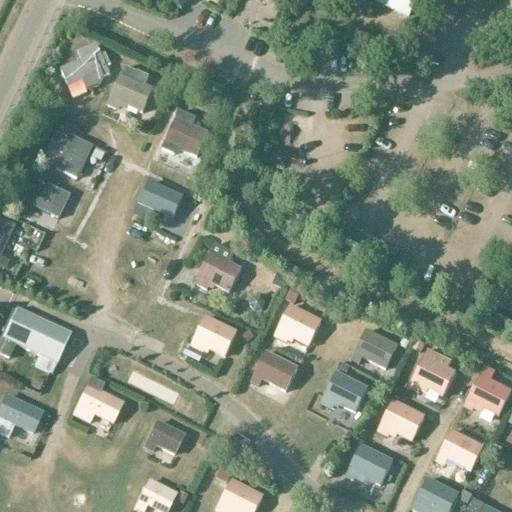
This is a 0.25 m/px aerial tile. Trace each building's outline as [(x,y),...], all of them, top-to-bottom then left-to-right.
[(291,0),(293,1),(293,0),(365,0),(409,22),(419,0),(291,0)] [(81,64),(63,72),(69,88),(81,83),(85,93),(99,87),(103,79),(102,75),(101,74),(107,71),(106,68),(110,66),(106,56),(101,57),(98,50),(96,48),(78,56),(81,64)] [(113,102),(109,109),(116,112),(119,105),(143,115),(153,92),(145,88),(149,80),(137,75),(137,76),(126,71),(113,102)] [(179,114),(162,152),(174,157),(177,151),(196,160),(207,136),(192,129),(195,121),(179,114)] [(70,140),(55,172),(77,182),(92,150),(70,140)] [(142,216),(151,220),(154,213),(173,222),(183,200),(149,185),(139,207),(145,209),(142,216)] [(37,203),(34,211),(58,222),(69,199),(49,190),(42,205),(37,203)] [(9,264),(1,260),(15,229),(0,222),(0,268),(6,271),(9,264)] [(229,296),(241,273),(228,267),(233,258),(215,249),(199,281),(229,296)] [(288,343),(292,345),(294,341),(310,349),(322,326),(291,310),(276,340),(286,346),(288,343)] [(0,357),(9,362),(15,348),(37,358),(32,368),(51,377),(56,367),(57,368),(70,339),(16,314),(10,327),(0,322),(0,357)] [(203,355),(207,357),(210,352),(226,360),(238,337),(206,322),(190,355),(201,360),(203,355)] [(353,365),(359,368),(362,361),(387,373),(399,350),(368,335),(353,365)] [(430,353),(426,362),(410,392),(419,397),(420,394),(427,397),(429,393),(445,401),(458,375),(448,370),(451,364),(430,353)] [(252,386),(259,389),(262,383),(286,395),(298,372),(267,356),(252,386)] [(473,411),(482,416),(484,412),(500,420),(511,397),(490,386),(495,377),(485,372),(466,411),(472,414),(473,411)] [(334,409),(339,411),(340,408),(357,416),(368,392),(337,377),(322,409),(332,414),(334,409)] [(72,418),(90,426),(93,418),(112,427),(121,408),(99,398),(104,387),(91,380),(72,418)] [(0,437),(8,441),(15,428),(33,437),(41,418),(15,406),(16,404),(6,399),(0,411),(0,437)] [(426,421),(395,406),(379,436),(387,440),(389,438),(395,441),(398,437),(414,445),(426,421)] [(183,440),(156,427),(143,452),(152,456),(155,450),(173,459),(183,440)] [(444,467),(453,472),(456,467),(472,474),(484,451),(453,435),(438,466),(443,469),(444,467)] [(354,481),(364,486),(366,481),(382,490),(394,466),(363,450),(348,480),(353,483),(354,481)] [(451,511),(458,499),(428,484),(414,511),(451,511)] [(168,511),(175,500),(148,486),(135,511),(144,511),(147,508),(155,511),(168,511)] [(257,511),(263,500),(233,486),(220,511),(257,511)]
